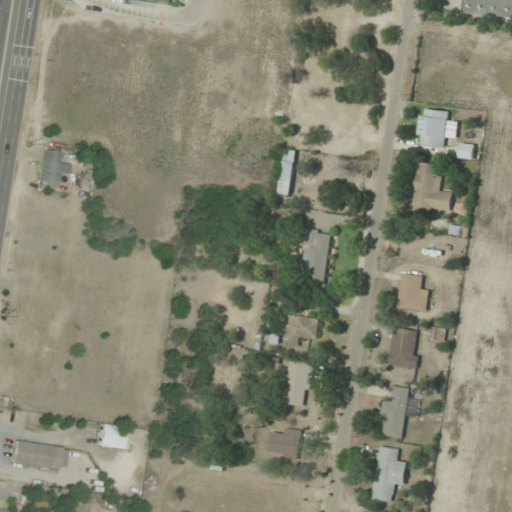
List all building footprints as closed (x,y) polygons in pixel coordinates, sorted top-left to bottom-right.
[(511,0),(466,0),(466,14),(511,18),(511,0)] [(422,144),(449,145),(449,137),(460,138),(461,121),(452,120),(452,110),(424,109),(422,144)] [(477,158),(477,144),(462,144),(462,158),(477,158)] [(282,194),(294,195),(298,150),(286,149),(282,194)] [(60,151),(42,151),(41,183),(59,184),(59,173),(68,173),(69,164),(60,164),(60,151)] [(453,210),(455,191),(442,190),(445,165),(418,161),(413,205),(453,210)] [(327,283),(333,232),(306,229),(304,243),(312,244),(307,280),(327,283)] [(424,296),(424,275),(402,275),(402,309),(429,309),(429,296),(424,296)] [(302,336),(317,340),(322,322),(292,314),(284,343),(299,347),(302,336)] [(417,368),(422,331),(396,327),(391,364),(417,368)] [(308,406),(313,363),(290,360),(285,404),(308,406)] [(405,438),(412,388),(397,386),(395,402),(387,400),(382,435),(405,438)] [(125,428),(102,425),(98,446),(122,450),(125,428)] [(300,458),(302,430),(272,427),(270,456),(300,458)] [(12,463),(64,470),(67,448),(15,441),(12,463)] [(401,448),(381,446),(374,499),(394,502),(396,483),(406,485),(409,461),(400,460),(401,448)] [(69,511),(88,511),(90,503),(70,501),(69,511)]
